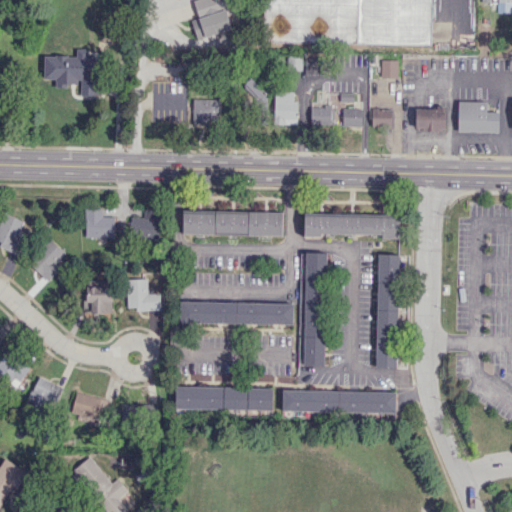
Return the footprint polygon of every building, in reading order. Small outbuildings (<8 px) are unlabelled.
[(195,0),(201,17),(194,20),(200,38),(232,27),(226,12),(235,9),(232,0),(195,0)] [(356,0),(264,0),(263,40),(356,42),(356,0)] [(356,0),(356,42),(430,44),(431,0),(356,0)] [(511,0),(497,0),(497,12),(511,11),(511,0)] [(107,9),(108,23),(127,23),(127,9),(107,9)] [(24,29),(23,41),(32,42),(33,30),(24,29)] [(301,69),(302,56),(287,55),(287,69),(301,69)] [(76,83),(87,83),(87,72),(93,73),(93,58),(84,58),(84,62),(66,62),(66,75),(76,76),(76,83)] [(320,58),(305,58),(305,73),(320,73),(320,58)] [(381,77),(398,76),(397,59),(380,59),(381,77)] [(247,124),(269,124),(269,93),(253,75),(244,84),(256,97),(256,114),(247,114),(247,124)] [(275,91),(275,123),(300,123),(300,103),(296,103),(295,91),(275,91)] [(195,98),(194,121),(220,121),(221,99),(195,98)] [(460,101),(459,131),(499,132),(499,112),(488,112),(488,102),(460,101)] [(312,105),(312,124),(333,124),(334,105),(312,105)] [(418,109),(418,126),(447,127),(447,106),(438,106),(438,109),(418,109)] [(344,108),(344,122),(364,122),(364,108),(344,108)] [(373,108),(372,123),(393,124),(393,109),(373,108)] [(102,208),(85,208),(85,237),(114,236),(113,216),(102,216),(102,208)] [(142,216),(130,216),(129,237),(158,239),(159,209),(142,208),(142,216)] [(282,235),(282,211),(182,209),(182,233),(282,235)] [(0,221),(0,244),(17,252),(24,237),(18,234),(24,221),(4,212),(0,221)] [(398,236),(399,214),(304,212),(304,234),(398,236)] [(55,263),(65,252),(50,238),(28,262),(48,280),(60,267),(55,263)] [(303,364),(323,365),(325,252),(305,251),(303,364)] [(376,366),(396,366),(396,324),(403,324),(403,311),(400,311),(400,254),(377,254),(376,366)] [(159,309),(159,292),(148,293),(147,278),(126,279),(127,309),(159,309)] [(112,286),(86,285),(85,311),(111,312),(112,286)] [(293,303),(180,300),(179,322),(292,324),(293,303)] [(29,365),(5,351),(0,359),(0,378),(16,388),(29,365)] [(62,386),(37,376),(26,404),(51,414),(62,386)] [(272,387),(177,385),(176,408),(223,409),(223,415),(271,416),(272,387)] [(395,391),(282,389),(282,410),(308,410),(308,413),(395,414),(395,391)] [(71,411),(104,421),(110,401),(77,391),(71,411)] [(120,403),(121,423),(151,422),(150,402),(120,403)] [(112,482),(89,455),(71,471),(106,511),(113,511),(123,504),(118,498),(128,490),(117,477),(112,482)] [(0,462),(0,505),(10,486),(16,490),(26,470),(3,458),(0,462)]
